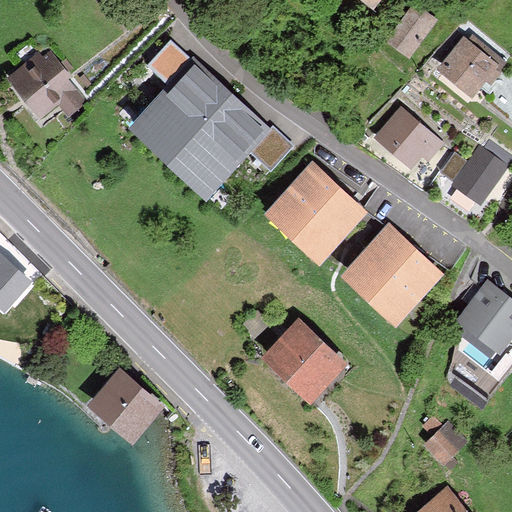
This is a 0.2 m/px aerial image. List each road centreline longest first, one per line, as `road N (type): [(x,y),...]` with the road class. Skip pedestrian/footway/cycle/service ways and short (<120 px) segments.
road 1 (secondary): [(303,511),(0,199)]
road 2 (residential): [(511,265),(298,120),(180,0)]
